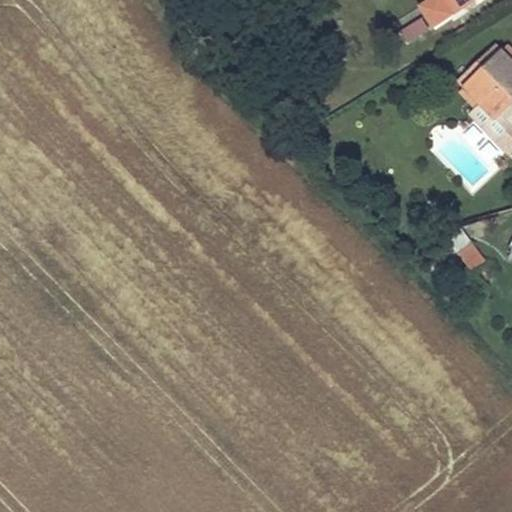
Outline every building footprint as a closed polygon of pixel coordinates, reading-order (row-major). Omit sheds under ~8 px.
[(432,0),(423,6),(436,26),(477,0),(432,0)] [(416,19),(400,30),(410,43),(425,32),(416,19)] [(501,52),(496,46),(458,82),(464,88),(501,52)] [(501,52),(511,63),(511,51),(507,46),(501,52)] [(460,92),(476,109),(470,115),(509,155),(511,152),(511,63),(501,52),(464,88),(460,92)] [(468,269),(484,262),(476,242),(459,248),(468,269)] [(470,307),(457,289),(442,299),(456,318),(470,307)]
